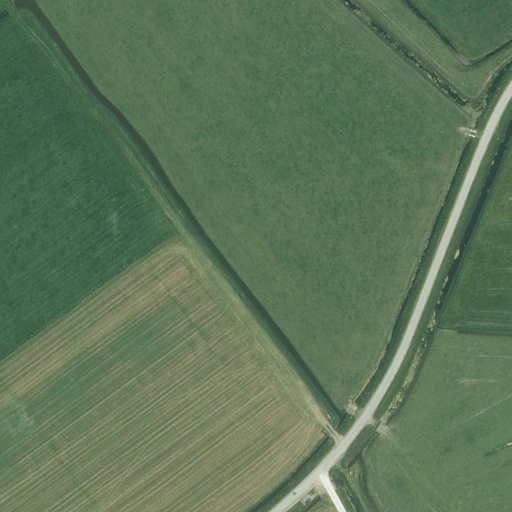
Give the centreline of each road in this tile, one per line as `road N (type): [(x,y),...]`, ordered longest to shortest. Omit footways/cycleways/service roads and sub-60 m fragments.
road 1 (tertiary): [(269,511),(334,456),(392,371),(511,87)]
road 2 (track): [(375,0),(458,76),(473,78),(511,50)]
